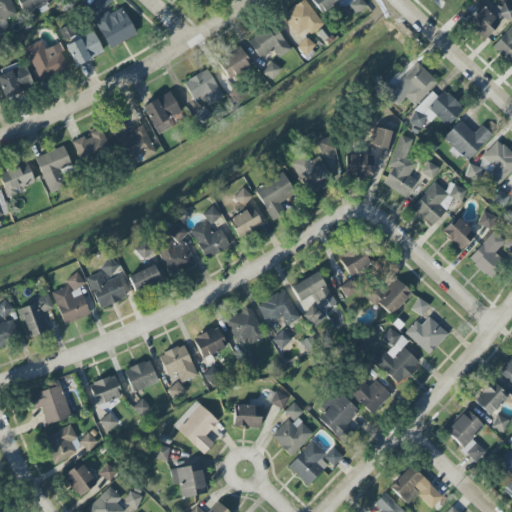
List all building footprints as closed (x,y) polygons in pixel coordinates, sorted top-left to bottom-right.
[(17,0),(24,15),(54,2),(52,0),(17,0)] [(98,15),(112,0),(87,0),(85,3),(98,15)] [(323,24),(303,0),(301,0),(281,17),(297,36),(305,29),(310,35),(323,24)] [(361,0),(316,0),(317,2),(315,4),(322,14),(337,4),(341,10),(348,5),(356,15),(366,7),(361,0)] [(483,39),(505,19),(509,23),(511,19),(511,8),(505,1),(489,15),(481,6),(465,20),(483,39)] [(94,19),(108,49),(136,36),(122,6),(94,19)] [(260,59),(272,50),(279,59),(291,50),(272,24),(247,41),(260,59)] [(511,67),(511,65),(511,25),(491,47),(511,67)] [(76,67),(103,53),(92,31),(65,46),(76,67)] [(297,48),(307,55),(315,45),(305,38),(297,48)] [(68,69),(59,44),(45,49),(42,41),(25,47),(38,81),(68,69)] [(218,61),(229,79),(251,65),(240,47),(218,61)] [(272,80),(280,70),(271,62),(266,68),(271,72),(267,76),(272,80)] [(0,88),(4,99),(32,87),(22,63),(1,71),(3,75),(0,75),(0,88)] [(437,82),(416,63),(394,87),(415,105),(437,82)] [(192,101),(203,96),(207,106),(222,99),(209,70),(183,81),(192,101)] [(392,103),(399,91),(387,84),(381,97),(392,103)] [(433,115),(446,127),(463,109),(443,90),(437,97),(432,92),(407,119),(419,130),(433,115)] [(171,119),(180,115),(169,93),(143,105),(156,135),(174,126),(171,119)] [(193,116),(202,126),(211,117),(203,107),(193,116)] [(460,154),(467,161),(492,135),(481,125),(474,133),(460,120),(441,140),(458,156),(460,154)] [(127,162),(142,156),(143,159),(155,154),(143,127),(116,139),(127,162)] [(394,132),(376,128),(372,146),(390,150),(394,132)] [(109,149),(100,129),(72,142),(81,162),(109,149)] [(405,198),(416,181),(408,176),(416,164),(404,157),(414,142),(403,136),(386,164),(392,168),(382,184),(405,198)] [(476,164),(498,185),(511,171),(511,154),(498,141),(476,164)] [(71,165),(63,147),(35,158),(49,194),(67,187),(60,169),(71,165)] [(372,156),(347,155),(347,178),(372,178),(372,156)] [(292,162),(308,195),(332,184),(319,157),(308,162),(305,156),(292,162)] [(420,173),(432,179),(438,168),(426,162),(420,173)] [(35,184),(26,163),(0,174),(0,179),(7,196),(35,184)] [(284,176),(256,187),(269,220),(279,216),(275,205),(293,198),(284,176)] [(466,193),(452,182),(444,191),(434,182),(411,209),(432,226),(454,199),(458,202),(466,193)] [(233,197),(242,207),(252,198),(243,188),(233,197)] [(220,217),(212,206),(201,215),(210,225),(220,217)] [(229,216),(235,237),(261,229),(254,208),(229,216)] [(477,224),(489,230),(495,217),(482,212),(477,224)] [(457,250),(474,240),(460,217),(443,227),(457,250)] [(190,229),(204,260),(229,248),(220,229),(209,234),(204,223),(190,229)] [(194,266),(183,237),(185,236),(181,226),(169,230),(174,243),(159,249),(169,276),(194,266)] [(504,263),(493,253),(504,242),(493,231),(467,259),(489,279),(504,263)] [(502,246),(511,253),(511,235),(502,246)] [(153,251),(146,241),(134,250),(142,260),(153,251)] [(353,262),(350,255),(340,259),(343,266),(353,262)] [(350,278),(373,265),(367,255),(344,268),(350,278)] [(98,309),(125,299),(115,271),(117,270),(113,260),(100,264),(106,280),(104,281),(101,273),(87,278),(98,309)] [(127,277),(134,293),(161,281),(153,265),(127,277)] [(290,287),(299,303),(313,294),(323,311),(336,304),(317,272),(290,287)] [(90,315),(79,287),(83,285),(78,273),(63,279),(66,287),(51,292),(64,325),(90,315)] [(412,294),(396,279),(387,288),(379,280),(365,295),(389,318),(412,294)] [(339,286),(344,298),(357,293),(352,281),(339,286)] [(256,305),(267,325),(282,317),(286,326),(298,320),(283,291),(256,305)] [(48,332),(42,313),(52,309),(48,297),(18,306),(28,338),(48,332)] [(325,316),(311,306),(303,317),(317,327),(325,316)] [(250,344),(265,337),(250,308),(225,321),(236,344),(247,338),(250,344)] [(416,321),(404,333),(428,355),(447,335),(429,317),(421,326),(416,321)] [(193,339),(202,359),(226,348),(217,328),(193,339)] [(398,386),(412,371),(417,362),(405,350),(403,349),(407,341),(401,336),(389,329),(383,340),(381,348),(370,359),(385,374),(386,375),(398,386)] [(290,341),(282,331),(272,339),(280,350),(290,341)] [(181,384),(198,376),(183,345),(158,357),(167,375),(175,371),(181,384)] [(258,362),(250,353),(240,361),(248,370),(258,362)] [(511,354),(498,374),(511,384),(511,354)] [(158,383),(149,360),(123,371),(132,393),(158,383)] [(370,415),(391,396),(376,380),(368,387),(361,380),(348,392),(370,415)] [(185,393),(179,382),(167,389),(174,400),(185,393)] [(474,400),(489,416),(508,397),(493,382),(474,400)] [(122,398),(117,383),(91,392),(96,406),(122,398)] [(28,396),(33,411),(41,408),(46,425),(70,417),(60,385),(28,396)] [(287,398),(272,391),(267,402),(282,409),(287,398)] [(316,418),(341,441),(351,430),(346,425),(359,412),(339,393),(316,418)] [(150,408),(142,399),(132,407),(140,417),(150,408)] [(172,426),(203,455),(214,444),(205,436),(218,422),(196,401),(172,426)] [(284,411),(293,421),(302,413),(293,403),(284,411)] [(260,407),(233,406),(233,427),(260,428),(260,407)] [(445,430),(462,449),(484,428),(466,410),(445,430)] [(98,422),(107,433),(119,423),(110,412),(98,422)] [(503,433),(509,420),(497,415),(491,427),(503,433)] [(272,439),(291,457),(313,434),(294,416),(272,439)] [(41,439),(53,465),(83,450),(70,425),(41,439)] [(97,442),(87,433),(78,442),(88,452),(97,442)] [(307,486),(322,470),(315,464),(322,457),(333,467),(342,457),(332,448),(326,454),(312,441),(287,466),(307,486)] [(167,461),(169,448),(157,446),(155,459),(167,461)] [(510,472),(511,468),(511,450),(511,449),(499,463),(510,472)] [(63,475),(76,497),(96,486),(83,463),(63,475)] [(98,474),(110,482),(117,473),(105,464),(98,474)] [(169,470),(172,485),(179,484),(181,499),(207,494),(202,464),(169,470)] [(389,487),(406,505),(417,495),(430,509),(441,498),(411,466),(389,487)] [(511,480),(502,491),(511,499),(511,480)] [(86,510),(88,511),(124,511),(125,511),(117,503),(122,499),(110,487),(86,510)] [(137,509),(141,496),(128,491),(124,504),(137,509)] [(403,511),(384,493),(374,504),(381,511),(403,511)] [(208,511),(200,511),(194,504),(185,511),(227,511),(219,502),(208,511)]
